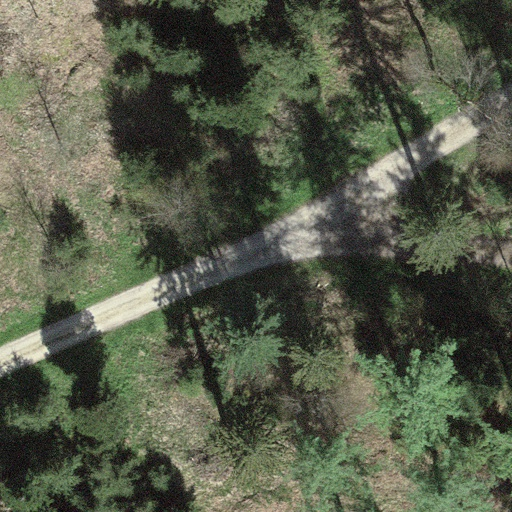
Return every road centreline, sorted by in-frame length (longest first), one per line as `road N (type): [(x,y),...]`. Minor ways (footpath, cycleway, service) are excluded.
road 1 (track): [(0,369),(286,235),(511,111)]
road 2 (track): [(286,235),(511,252)]
